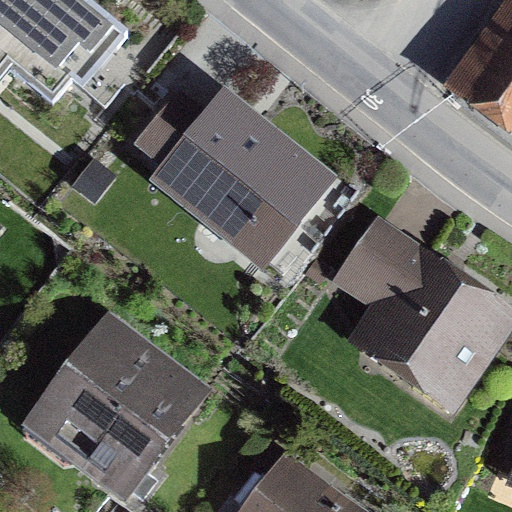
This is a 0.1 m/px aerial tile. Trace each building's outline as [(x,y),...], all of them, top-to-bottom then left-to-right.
[(82,0),(0,0),(0,50),(64,106),(124,36),(82,0)] [(511,3),(448,100),(511,142),(511,3)] [(340,183),(223,96),(210,115),(180,93),(133,155),(161,176),(150,191),(254,268),(266,252),(281,263),(340,183)] [(511,334),(511,307),(381,224),(335,297),(371,320),(349,354),(456,422),(511,334)] [(219,394),(116,315),(27,431),(130,509),(219,394)] [(365,511),(284,458),(248,511),(365,511)]
